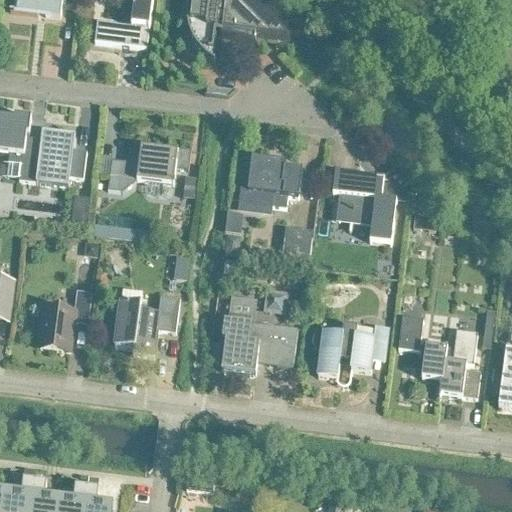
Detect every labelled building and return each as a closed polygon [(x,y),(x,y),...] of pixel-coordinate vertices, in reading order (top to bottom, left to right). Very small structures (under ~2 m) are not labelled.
[(61,24),(63,0),(19,0),(17,17),(10,16),(10,17),(61,24)] [(150,35),(154,0),(135,0),(132,33),(98,28),(95,48),(147,55),(150,35)] [(290,46),(243,0),(191,0),(190,5),(188,12),(187,18),(187,25),(188,32),(190,38),(192,45),(195,51),(199,56),(204,61),(209,66),(215,69),(216,68),(212,66),(213,59),(214,59),(216,39),(222,40),(221,42),(256,51),(256,49),(255,49),(256,42),(290,46)] [(230,102),(236,97),(209,93),(208,100),(227,103),(229,103),(230,102)] [(87,158),(73,156),(75,141),(43,137),(41,148),(29,147),(32,124),(15,122),(15,124),(0,122),(0,157),(10,159),(9,169),(22,170),(20,187),(69,193),(70,184),(84,185),(87,158)] [(191,156),(167,153),(167,156),(141,153),(141,156),(137,187),(174,191),(176,175),(189,176),(191,156)] [(137,187),(141,156),(126,168),(112,166),(108,196),(122,197),(137,187)] [(270,218),(271,213),(287,215),(288,203),(299,204),(302,176),(286,174),(286,168),(253,164),(249,195),(241,194),(238,214),(270,218)] [(386,186),(336,179),(333,201),(342,202),(339,227),(372,231),(370,248),(392,251),(398,198),(386,186)] [(184,203),(197,205),(200,184),(187,182),(184,203)] [(77,203),(73,239),(86,240),(91,205),(77,203)] [(435,237),(436,223),(415,221),(413,235),(435,237)] [(315,238),(288,235),(285,260),(311,263),(315,238)] [(240,240),(227,239),(227,241),(225,252),(238,253),(240,240)] [(97,261),(99,250),(89,249),(87,260),(97,261)] [(176,274),(188,275),(190,264),(178,263),(176,274)] [(236,281),(237,268),(225,267),(223,280),(236,281)] [(0,314),(10,316),(14,287),(0,285),(0,314)] [(266,317),(288,320),(291,297),(269,295),(266,317)] [(88,331),(92,299),(77,297),(75,318),(45,314),(40,355),(70,358),(74,329),(88,331)] [(142,312),(121,309),(120,313),(114,312),(112,321),(113,325),(114,328),(118,334),(115,353),(134,356),(134,362),(154,364),(158,337),(176,340),(180,305),(161,303),(158,320),(141,318),(142,312)] [(490,353),(495,316),(487,315),(482,352),(490,353)] [(298,336),(256,331),(251,330),(251,324),(229,321),(228,327),(225,327),(223,345),(226,345),(222,378),(256,382),(258,361),(278,364),(277,373),(293,375),(298,336)] [(446,355),(426,352),(421,352),(424,326),(403,324),(399,356),(425,359),(422,384),(442,387),(440,404),(441,405),(442,402),(462,404),(478,406),(481,379),(466,377),(467,371),(474,372),(478,340),(457,337),(454,356),(447,355),(447,354),(446,354),(446,355)] [(352,367),(351,377),(371,380),(373,366),(385,367),(389,335),(375,334),(374,346),(357,344),(358,334),(344,332),(342,342),(324,339),(324,340),(322,340),(316,342),(314,347),(315,353),(320,357),(322,357),(318,383),(338,386),(341,366),(352,367)] [(511,356),(506,355),(498,413),(511,414),(511,356)] [(32,511),(36,486),(35,486),(36,476),(25,475),(24,484),(22,499),(8,497),(5,511),(32,511)] [(88,493),(87,493),(84,511),(111,511),(112,510),(97,508),(100,485),(89,483),(88,493)] [(213,499),(215,488),(187,485),(186,496),(213,499)] [(58,511),(60,503),(45,502),(47,487),(36,486),(32,511),(58,511)] [(84,511),(87,493),(76,491),(74,505),(60,503),(58,511),(84,511)] [(268,491),(267,506),(282,507),(283,492),(268,491)]
